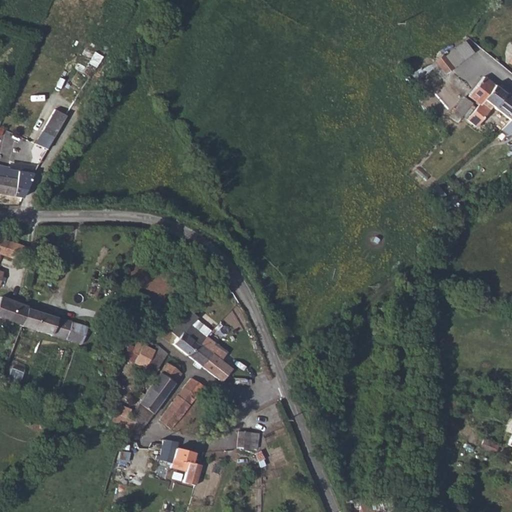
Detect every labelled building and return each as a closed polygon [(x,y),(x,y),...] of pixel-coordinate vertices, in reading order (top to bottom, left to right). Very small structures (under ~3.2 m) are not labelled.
[(54,45),(49,54),(64,61),(69,52),(54,45)] [(441,54),(434,60),(444,74),(451,68),(441,54)] [(494,128),(500,132),(505,126),(511,117),(511,100),(481,78),(466,97),(477,105),(465,119),(473,125),(485,111),(498,122),(494,128)] [(461,98),(450,112),(458,118),(469,104),(461,98)] [(44,132),(54,138),(67,117),(57,110),(44,132)] [(0,128),(0,161),(10,164),(19,134),(0,128)] [(0,194),(20,198),(29,179),(31,175),(7,170),(7,167),(0,165),(0,194)] [(0,238),(0,254),(4,256),(9,242),(0,238)] [(9,242),(4,256),(21,262),(26,247),(9,242)] [(128,290),(120,313),(143,320),(151,298),(128,290)] [(0,300),(0,317),(20,327),(20,326),(28,310),(28,308),(1,298),(0,300)] [(28,310),(20,326),(79,344),(83,345),(88,328),(28,310)] [(171,330),(178,337),(179,337),(174,344),(187,356),(205,337),(211,330),(196,318),(197,317),(189,310),(171,330)] [(205,337),(187,356),(196,362),(201,367),(210,374),(221,362),(210,353),(216,345),(207,336),(205,337)] [(129,345),(123,356),(130,360),(133,355),(138,358),(135,364),(150,372),(150,373),(155,376),(159,369),(157,368),(147,361),(154,351),(138,343),(137,345),(134,343),(132,346),(129,345)] [(154,351),(147,361),(157,368),(167,354),(158,346),(154,351)] [(9,375),(21,378),(24,364),(12,362),(9,375)] [(167,363),(160,374),(174,384),(182,374),(167,363)] [(117,427),(116,431),(123,433),(124,431),(138,435),(174,384),(160,374),(131,416),(130,415),(132,411),(121,406),(120,407),(112,424),(117,427)] [(191,379),(185,386),(197,395),(204,387),(191,379)] [(160,420),(171,430),(197,395),(185,386),(160,420)] [(239,432),(238,447),(248,449),(249,433),(239,432)] [(163,439),(157,460),(171,465),(173,459),(180,461),(178,470),(190,473),(194,453),(176,450),(177,442),(163,439)] [(482,439),(479,446),(491,451),(495,444),(482,439)]
